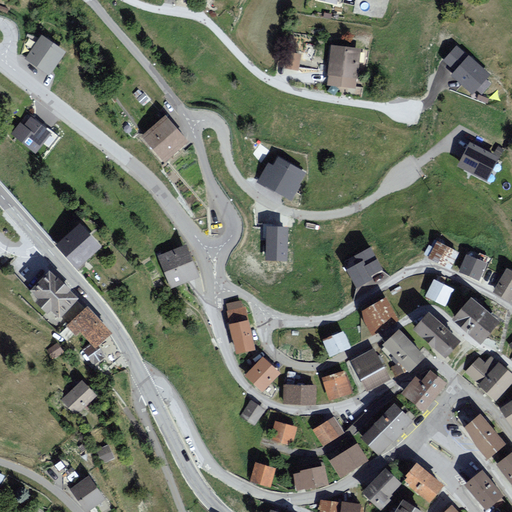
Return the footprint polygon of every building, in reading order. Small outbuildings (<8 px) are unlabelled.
[(384,15),(387,0),(356,0),(354,8),(384,15)] [(42,36),(27,58),(50,73),(64,51),(42,36)] [(456,72),(452,76),(471,94),(489,75),(457,45),(443,60),(456,72)] [(358,49),(329,46),(325,86),(355,89),(358,49)] [(299,53),(286,52),(284,68),(297,69),(299,53)] [(21,122),(12,133),(35,151),(51,132),(32,116),(24,125),(21,122)] [(160,118),(140,137),(162,160),(182,142),(160,118)] [(496,158),(469,143),(457,166),(484,180),(496,158)] [(262,158),(269,149),(263,144),(255,153),(262,158)] [(269,165),(258,182),(292,202),(302,185),(299,184),(305,173),(278,158),(273,167),(269,165)] [(75,227),(55,245),(75,266),(94,247),(75,227)] [(288,228),(267,227),(266,259),(287,259),(288,228)] [(457,253),(435,242),(424,259),(449,270),(457,253)] [(183,247),(157,258),(169,287),(194,277),(183,247)] [(370,248),(342,262),(355,288),(372,279),(371,276),(382,270),(370,248)] [(485,264),(463,255),(457,272),(478,283),(485,264)] [(511,294),(511,273),(503,269),(490,292),(507,303),(511,294)] [(72,297),(44,272),(29,290),(37,297),(35,300),(45,309),(47,306),(56,315),(72,297)] [(453,290),(431,280),(423,297),(443,308),(453,290)] [(496,321),(466,296),(448,318),(477,342),(496,321)] [(384,297),(360,312),(363,326),(372,336),(397,320),(384,297)] [(104,331),(81,308),(63,326),(72,336),(77,331),(90,345),(104,331)] [(454,340),(423,312),(407,328),(442,357),(454,340)] [(245,320),(226,325),(234,354),(253,351),(245,320)] [(395,329),(378,344),(405,373),(421,357),(395,329)] [(342,332),(321,339),(328,358),(350,349),(342,332)] [(55,346),(48,351),(53,358),(60,353),(55,346)] [(349,361),(366,393),(389,381),(372,350),(349,361)] [(278,373),(261,357),(242,376),(261,392),(278,373)] [(462,372),(476,384),(495,363),(489,357),(482,363),(476,357),(462,372)] [(511,379),(511,376),(495,363),(476,384),(475,386),(494,401),(511,379)] [(418,381),(412,376),(398,394),(420,411),(443,383),(426,370),(418,381)] [(342,371),(319,378),(327,401),(351,394),(342,371)] [(77,381),(60,400),(75,416),(94,396),(77,381)] [(316,386),(282,385),(281,405),(316,405),(316,386)] [(511,397),(496,408),(509,426),(511,423),(511,397)] [(250,400),(239,416),(255,427),(264,410),(250,400)] [(394,404),(361,437),(379,455),(412,422),(394,404)] [(479,414),(464,428),(475,446),(488,459),(505,445),(479,414)] [(311,431),(323,447),(344,434),(333,419),(311,431)] [(296,427),(274,421),(269,440),(292,446),(296,427)] [(355,443),(327,460),(338,479),(367,462),(355,443)] [(106,445),(94,450),(100,463),(112,457),(106,445)] [(511,452),(510,450),(492,464),(511,489),(511,452)] [(275,468),(253,462),(248,482),(270,488),(275,468)] [(404,485),(427,503),(440,485),(414,463),(402,474),(403,476),(400,480),(405,483),(404,485)] [(298,473),(291,474),(295,493),(327,485),(322,466),(308,467),(298,471),(298,473)] [(399,484),(381,470),(359,492),(365,502),(369,503),(379,511),(388,496),(399,484)] [(480,471),(463,486),(484,511),(491,511),(505,500),(480,471)] [(84,475),(66,489),(83,511),(100,498),(84,475)] [(253,511),(258,503),(231,487),(222,500),(226,503),(225,505),(234,511),(253,511)] [(339,511),(340,502),(319,500),(317,511),(319,511),(339,511)] [(420,511),(403,501),(396,511),(420,511)] [(361,511),(361,505),(340,502),(339,511),(361,511)]
